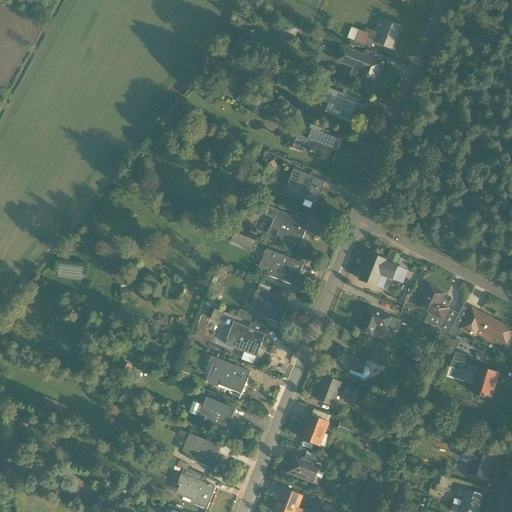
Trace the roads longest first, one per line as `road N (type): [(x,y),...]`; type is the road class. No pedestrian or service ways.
road 1 (residential): [(356,222),(242,511)]
road 2 (residential): [(443,0),(356,222)]
road 3 (residential): [(511,298),(356,222)]
